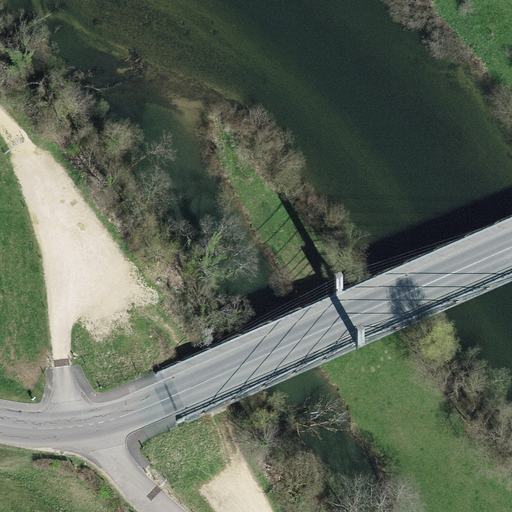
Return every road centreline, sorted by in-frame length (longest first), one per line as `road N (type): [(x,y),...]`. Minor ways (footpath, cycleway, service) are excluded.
road 1 (secondary): [(81,424),(169,396),(511,245)]
road 2 (track): [(81,424),(61,376),(48,248),(16,142)]
road 3 (unclassified): [(167,511),(81,424)]
